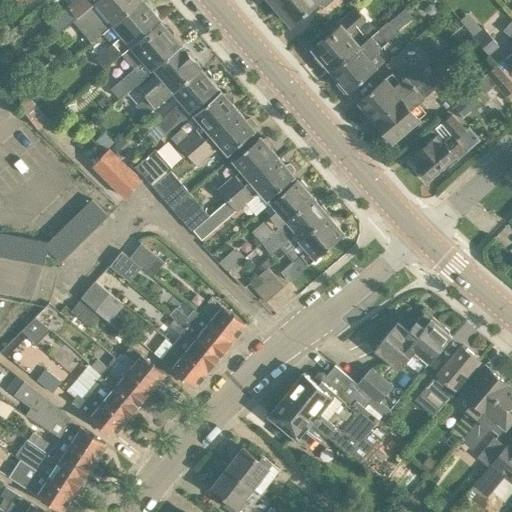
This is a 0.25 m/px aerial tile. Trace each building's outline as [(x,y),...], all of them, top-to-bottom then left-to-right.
[(57,34),(63,29),(73,22),(97,2),(98,0),(74,0),(49,23),(57,34)] [(142,0),(98,0),(97,2),(73,22),(91,43),(102,34),(142,0)] [(132,45),(160,21),(142,0),(102,34),(112,45),(96,59),(105,69),(130,48),(133,45),(132,45)] [(275,0),(272,3),(292,26),(321,0),(275,0)] [(336,25),(338,27),(312,49),(330,71),(368,39),(358,28),(366,21),(355,9),(336,25)] [(395,16),(387,22),(395,32),(403,25),(395,16)] [(133,45),(130,48),(141,61),(134,67),(134,68),(110,90),(118,100),(151,72),(153,71),(157,68),(155,67),(181,45),(160,21),(132,45),(133,45)] [(511,62),(511,21),(503,31),(511,38),(511,52),(507,58),(511,62)] [(378,68),(377,68),(385,61),(377,53),(382,49),(388,43),(397,34),(387,22),(368,39),(330,71),(348,93),(378,68)] [(483,27),(482,29),(473,36),(489,56),(500,47),(483,27)] [(176,91),(201,68),(181,45),(155,67),(157,68),(153,71),(156,74),(141,87),(150,98),(137,109),(145,117),(173,93),(173,94),(176,91)] [(506,99),(511,93),(511,82),(498,66),(486,76),(497,88),(506,99)] [(173,94),(182,104),(156,125),(164,135),(190,113),(190,114),(219,89),(201,68),(176,91),(173,94)] [(392,74),(387,78),(386,78),(358,102),(374,121),(403,98),(426,78),(418,68),(400,82),(392,74)] [(426,78),(403,98),(374,121),(382,130),(392,143),(421,119),(420,118),(425,113),(418,105),(424,99),(424,98),(434,89),(433,87),(441,80),(434,72),(426,78)] [(12,75),(0,85),(8,96),(20,86),(12,75)] [(486,97),(497,88),(486,76),(476,85),(486,97)] [(187,156),(239,112),(221,91),(192,116),(201,125),(196,130),(196,129),(188,135),(182,129),(168,140),(183,158),(186,155),(187,156)] [(48,120),(29,97),(19,105),(38,128),(48,120)] [(464,118),(473,111),(464,101),(456,108),(464,118)] [(256,132),(239,112),(187,156),(197,167),(215,151),(214,151),(219,146),(228,157),(256,132)] [(423,139),(427,143),(409,157),(419,170),(416,172),(424,183),(455,158),(457,161),(466,154),(457,142),(466,134),(451,115),(423,139)] [(110,149),(120,159),(133,147),(123,137),(110,149)] [(217,190),(226,201),(277,157),(260,137),(231,161),(240,171),(217,190)] [(127,198),(143,182),(120,159),(110,149),(106,153),(94,165),(93,166),(127,198)] [(143,177),(146,180),(152,187),(171,171),(162,160),(153,169),(140,156),(131,165),(143,177)] [(226,201),(209,215),(192,230),(192,231),(193,231),(201,241),(235,211),(236,212),(258,192),(267,202),(295,178),(277,157),(226,201)] [(190,193),(171,171),(152,187),(171,209),(173,208),(190,193)] [(261,243),(313,198),(297,180),(269,203),(269,204),(263,209),(270,216),(251,232),(261,243)] [(209,215),(190,193),(173,208),(192,230),(209,215)] [(284,253),(328,216),(313,198),(261,243),(271,255),(279,248),(284,253)] [(109,217),(108,216),(92,200),(84,207),(101,225),(109,217)] [(101,225),(84,207),(75,216),(92,233),(101,225)] [(75,216),(67,224),(84,241),(92,233),(75,216)] [(328,216),(284,253),(293,262),(280,273),(289,283),(345,236),(328,216)] [(67,224),(63,227),(59,232),(76,249),(84,241),(67,224)] [(59,232),(51,240),(68,257),(76,249),(59,232)] [(5,234),(0,258),(11,260),(16,236),(5,234)] [(16,236),(11,260),(22,262),(26,238),(16,236)] [(26,238),(22,262),(33,264),(37,240),(26,238)] [(47,251),(48,242),(37,240),(33,264),(44,266),(47,251)] [(59,264),(63,261),(68,257),(51,240),(48,242),(47,251),(59,264)] [(164,263),(141,244),(130,257),(142,266),(154,276),(164,263)] [(235,248),(218,263),(228,273),(244,258),(235,248)] [(121,252),(109,266),(130,282),(142,266),(130,257),(130,258),(121,252)] [(260,265),(265,271),(267,269),(274,263),(269,257),(260,265)] [(265,271),(249,284),(266,303),(284,287),(267,269),(265,271)] [(124,306),(95,282),(81,300),(110,323),(124,306)] [(235,340),(247,325),(222,305),(221,305),(211,297),(200,312),(235,340)] [(70,312),(89,328),(99,318),(79,301),(70,312)] [(222,356),(235,340),(200,312),(198,313),(194,310),(188,317),(176,308),(170,314),(222,356)] [(210,371),(222,356),(170,314),(169,315),(174,319),(169,326),(180,335),(174,343),(210,371)] [(35,345),(50,331),(35,317),(21,331),(35,345)] [(374,350),(399,370),(414,352),(429,365),(452,337),(431,319),(426,325),(419,318),(407,332),(397,323),(374,350)] [(169,369),(195,390),(210,371),(174,343),(166,353),(160,359),(170,368),(169,369)] [(462,345),(437,375),(426,388),(444,403),(455,390),(455,391),(480,361),(462,345)] [(141,355),(130,346),(124,354),(119,360),(153,391),(167,375),(141,354),(141,355)] [(141,406),(153,391),(119,360),(110,371),(97,359),(92,365),(106,376),(141,406)] [(368,404),(369,405),(375,398),(359,384),(336,364),(319,385),(304,373),(284,398),(313,421),(314,422),(351,453),(379,419),(365,408),(368,404)] [(90,389),(128,422),(141,406),(106,376),(92,365),(91,367),(101,376),(90,389)] [(450,432),(462,442),(509,385),(488,367),(456,405),(457,407),(465,414),(450,432)] [(36,381),(52,393),(61,382),(45,369),(36,381)] [(359,384),(375,398),(381,403),(382,402),(393,388),(371,369),(359,384)] [(13,395),(23,382),(17,377),(7,391),(13,395)] [(81,426),(70,420),(47,399),(23,382),(13,395),(30,408),(27,414),(60,435),(97,461),(108,444),(81,426)] [(511,387),(509,385),(462,442),(472,450),(489,429),(491,431),(497,424),(505,431),(511,421),(511,387)] [(72,403),(88,417),(87,418),(113,439),(128,422),(90,389),(82,398),(78,395),(72,403)] [(297,441),(307,449),(317,438),(308,430),(314,422),(313,421),(284,398),(269,416),(292,435),(291,436),(297,441)] [(395,413),(382,402),(381,403),(375,398),(369,405),(388,421),(395,413)] [(28,440),(86,478),(97,461),(60,435),(53,446),(32,433),(28,440)] [(489,467),(506,447),(494,437),(477,457),(489,467)] [(27,464),(75,495),(86,478),(28,440),(23,448),(33,455),(27,464)] [(511,448),(508,445),(506,447),(489,467),(471,488),(480,495),(487,498),(504,477),(511,484),(511,483),(511,448)] [(243,448),(229,467),(262,494),(280,471),(262,456),(259,459),(243,448)] [(438,465),(429,457),(422,465),(431,473),(438,465)] [(64,511),(75,495),(27,464),(20,459),(9,477),(36,495),(60,511),(64,511)] [(211,489),(227,501),(224,504),(234,511),(247,511),(262,494),(229,467),(211,489)] [(44,511),(31,503),(5,488),(0,496),(4,498),(0,504),(0,508),(6,511),(44,511)]
